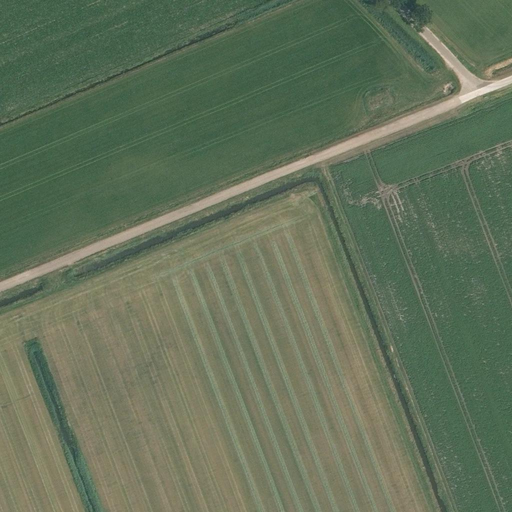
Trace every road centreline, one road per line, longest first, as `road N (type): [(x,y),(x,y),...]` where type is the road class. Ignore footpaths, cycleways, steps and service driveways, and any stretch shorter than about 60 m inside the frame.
road 1 (unclassified): [(0,287),(480,90)]
road 2 (unclassified): [(480,90),(392,0)]
